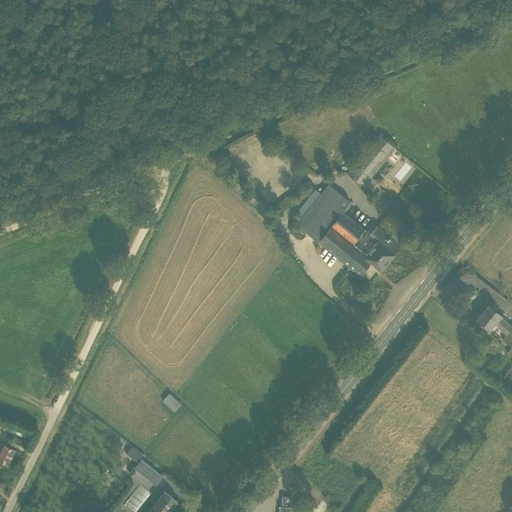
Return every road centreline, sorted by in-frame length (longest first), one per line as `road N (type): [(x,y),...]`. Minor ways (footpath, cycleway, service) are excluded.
road 1 (primary): [(245,511),(511,179)]
road 2 (unclassified): [(8,511),(164,186),(156,166)]
road 3 (track): [(156,166),(0,232)]
